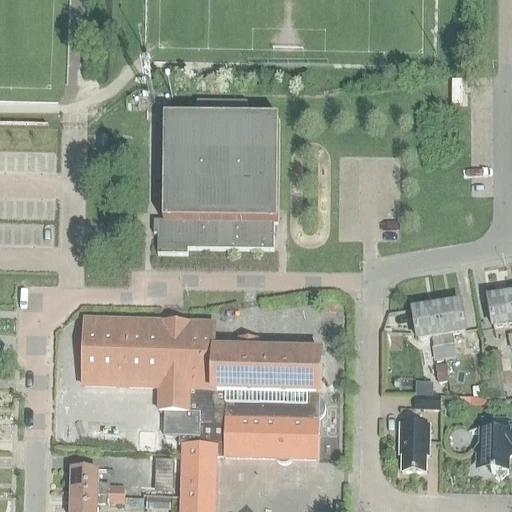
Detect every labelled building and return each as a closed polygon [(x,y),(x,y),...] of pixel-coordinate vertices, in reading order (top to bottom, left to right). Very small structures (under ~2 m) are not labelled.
[(451,107),(461,107),(461,83),(451,83),(451,107)] [(153,223),(153,236),(157,236),(157,256),(187,257),(187,251),(273,252),(273,225),(277,225),(279,120),(247,120),(247,104),(196,104),(196,120),(164,119),(163,223),(153,223)] [(493,330),(511,327),(511,298),(511,297),(488,301),(493,330)] [(460,305),(436,309),(441,339),(445,362),(456,360),(452,337),(465,335),(460,305)] [(432,340),(434,350),(433,350),(435,364),(445,362),(441,339),(436,309),(413,313),(417,342),(432,340)] [(238,353),(214,353),(215,329),(190,328),(190,327),(162,326),(162,328),(84,326),(82,389),(160,391),(159,415),(164,415),(163,439),(184,439),(184,447),(182,447),(180,511),(214,511),(216,459),(224,459),(224,461),(276,463),(277,464),(280,466),(283,467),(286,466),(289,465),(291,463),(318,463),(319,421),(322,419),(324,415),(325,411),(324,407),(322,403),(320,401),(321,355),(257,354),(257,344),(238,343),(238,353)] [(503,374),(499,353),(485,355),(493,403),(505,401),(500,374),(503,374)] [(435,368),(437,385),(447,384),(445,367),(435,368)] [(458,388),(451,389),(452,397),(460,396),(458,388)] [(414,413),(441,414),(442,400),(415,399),(414,413)] [(480,447),(473,453),(491,472),(491,476),(495,476),(500,482),(508,475),(508,460),(511,456),(511,429),(507,429),(508,424),(480,423),(480,447)] [(401,475),(425,476),(426,459),(429,459),(429,428),(400,427),(399,458),(402,458),(401,475)] [(173,463),(157,462),(157,478),(173,479),(173,463)] [(71,473),(70,497),(125,499),(125,490),(110,489),(110,487),(97,486),(98,474),(71,473)] [(142,489),(129,489),(129,497),(142,497),(142,489)] [(125,499),(70,497),(69,511),(96,511),(97,507),(124,507),(125,499)]
